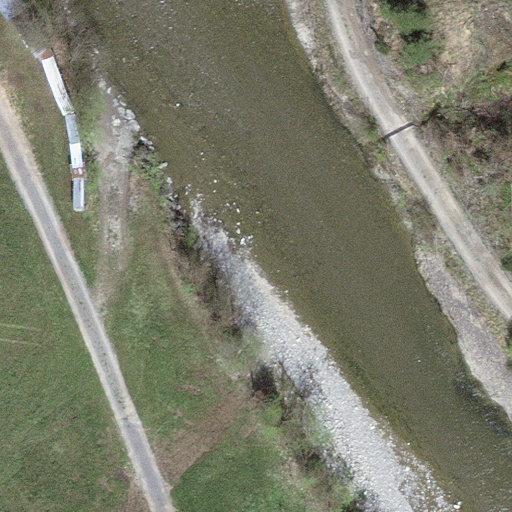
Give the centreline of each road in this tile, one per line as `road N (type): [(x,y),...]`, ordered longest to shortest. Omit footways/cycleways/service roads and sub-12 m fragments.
road 1 (track): [(0,124),(160,511)]
road 2 (track): [(337,0),(375,97),(511,304)]
road 3 (track): [(90,335),(109,247),(106,118)]
